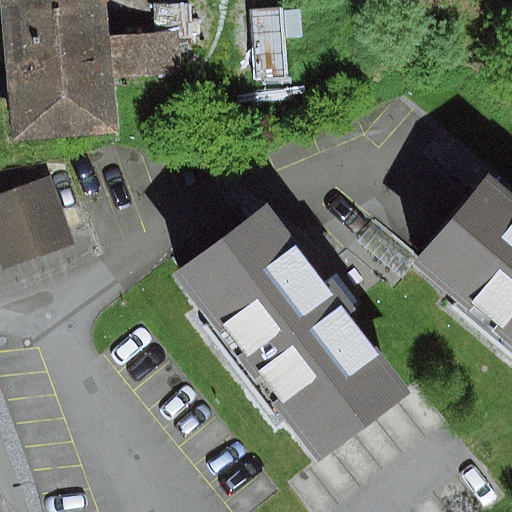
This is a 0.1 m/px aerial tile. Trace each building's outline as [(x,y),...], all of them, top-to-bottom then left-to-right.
[(110,0),(8,0),(19,143),(121,135),(116,79),(114,39),(110,0)] [(177,35),(114,39),(116,79),(180,75),(177,35)] [(511,342),(511,193),(491,176),(417,262),(511,342)] [(48,179),(0,195),(0,257),(4,270),(72,246),(48,179)] [(279,212),(195,275),(324,449),(410,386),(279,212)]
